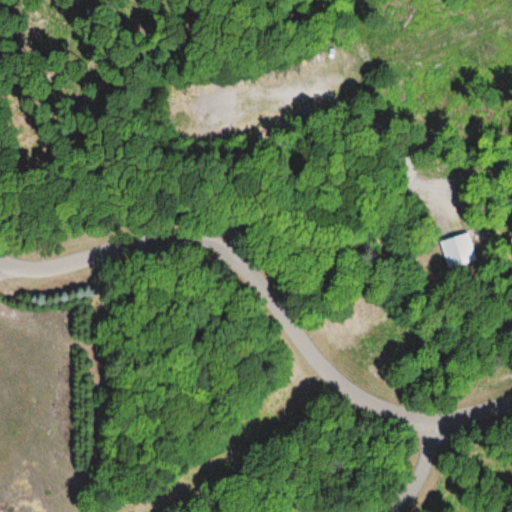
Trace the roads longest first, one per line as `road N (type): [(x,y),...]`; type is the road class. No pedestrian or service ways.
road 1 (residential): [(14,270),(346,190),(511,165)]
road 2 (residential): [(209,223),(262,296),(366,404),(415,426),(434,425)]
road 3 (residential): [(511,394),(434,425),(426,471),(389,511)]
